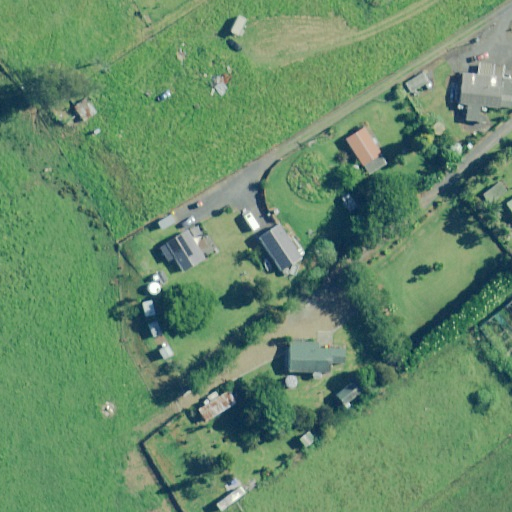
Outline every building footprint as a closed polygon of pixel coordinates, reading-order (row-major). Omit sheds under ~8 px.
[(422,72),(405,83),(410,92),(428,82),(422,72)] [(511,86),(511,78),(461,73),(458,103),(466,104),(464,119),(477,121),(479,106),(498,108),(499,106),(510,108),(511,86)] [(363,127),(345,139),(368,175),(386,163),(363,127)] [(498,182),(481,194),(489,204),(505,191),(498,182)] [(360,213),(346,196),(338,202),(352,220),(360,213)] [(278,224),(257,237),(280,271),(300,257),(278,224)] [(186,230),(158,247),(167,261),(173,258),(181,271),(203,258),(186,230)] [(511,299),(477,327),(511,370),(511,299)] [(197,331),(204,344),(222,334),(214,321),(197,331)] [(167,345),(162,335),(152,340),(157,350),(167,345)] [(287,340),(287,372),(328,373),(328,362),(343,363),(343,348),(317,347),(317,341),(287,340)] [(335,395),(343,405),(360,392),(352,382),(335,395)] [(233,408),(224,395),(205,407),(214,421),(233,408)]
